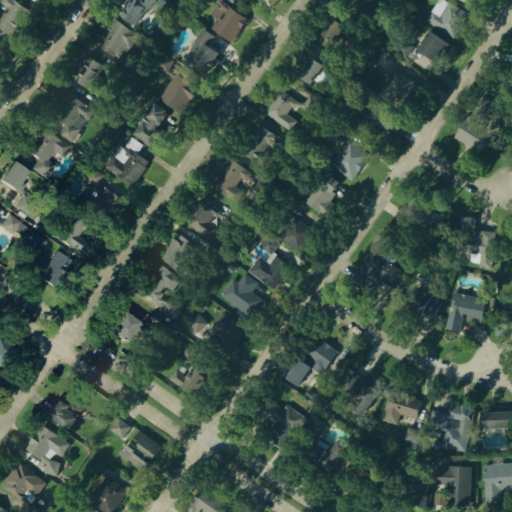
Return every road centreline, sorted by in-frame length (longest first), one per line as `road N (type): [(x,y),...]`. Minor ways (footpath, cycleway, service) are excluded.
road 1 (residential): [(158,511),(486,48),(511,0)]
road 2 (residential): [(0,428),(308,0)]
road 3 (residential): [(321,511),(0,282)]
road 4 (residential): [(0,309),(279,511)]
road 5 (residential): [(316,291),(411,355),(491,375)]
road 6 (residential): [(0,118),(85,0)]
